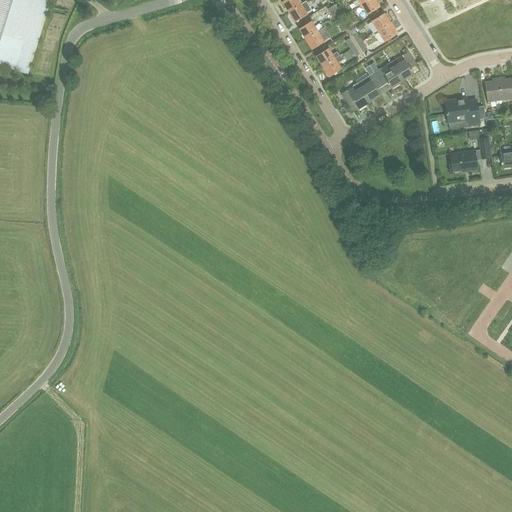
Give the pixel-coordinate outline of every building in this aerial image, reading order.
[(0,0),(0,65),(28,75),(51,0),(0,0)] [(186,0),(179,0),(181,8),(188,7),(186,0)] [(285,0),(282,2),(288,12),(301,4),(298,0),(285,0)] [(375,0),(368,0),(361,4),(368,14),(380,7),(375,0)] [(431,0),(432,3),(425,6),(427,10),(440,5),(438,0),(431,0)] [(337,14),(339,18),(343,15),(341,12),(342,12),(336,3),(332,6),(337,14)] [(301,4),(288,12),(295,22),(307,15),(301,4)] [(333,17),(337,14),(332,6),(331,7),(327,9),(333,17)] [(388,25),(390,24),(384,14),(372,21),(378,31),(388,25)] [(346,19),(341,21),(347,30),(351,27),(346,19)] [(318,32),(318,31),(314,26),(311,21),(299,29),(305,39),(318,32)] [(347,30),(341,21),(337,24),(342,33),(347,30)] [(397,34),(390,24),(388,25),(378,31),(384,42),(397,34)] [(318,32),(305,39),(312,50),(324,42),(318,32)] [(358,44),(362,41),(357,33),(352,36),(358,44)] [(350,49),(355,46),(350,38),(345,41),(350,49)] [(368,49),(362,41),(358,44),(363,52),(368,49)] [(360,54),(355,46),(350,49),(355,57),(360,54)] [(340,56),(339,55),(337,52),(332,55),(328,49),(316,56),(322,67),(335,59),(340,56)] [(344,54),(348,60),(353,57),(349,51),(344,54)] [(395,60),(391,62),(403,81),(414,74),(410,68),(415,65),(407,52),(401,56),(404,60),(397,64),(395,60)] [(340,55),(339,55),(340,56),(335,59),(322,67),(329,77),(341,69),(337,63),(343,59),(340,55)] [(403,81),(391,62),(385,66),(388,70),(382,74),(379,70),(378,71),(374,73),(382,86),(388,82),(392,88),(403,81)] [(374,63),(369,66),(370,68),(374,73),(378,71),(374,63)] [(377,90),(382,86),(374,73),(370,75),(357,83),(365,96),(369,102),(380,95),(377,90)] [(488,102),(502,100),(499,77),(494,78),(494,80),(485,82),(488,102)] [(499,77),(502,100),(511,98),(511,77),(503,79),(502,77),(499,77)] [(358,109),(369,102),(365,96),(357,83),(353,86),(355,91),(349,95),(346,90),(341,94),(349,107),(355,104),(358,109)] [(448,122),(467,119),(467,125),(479,123),(477,106),(468,107),(466,97),(445,101),(448,122)] [(486,120),(493,119),(492,112),(485,113),(486,120)] [(481,160),(491,158),(488,137),(478,139),(480,150),(481,160)] [(476,160),(475,151),(475,150),(450,154),(452,171),(466,169),(466,171),(477,169),(476,160)] [(511,150),(501,153),(503,168),(511,166),(511,150)]
